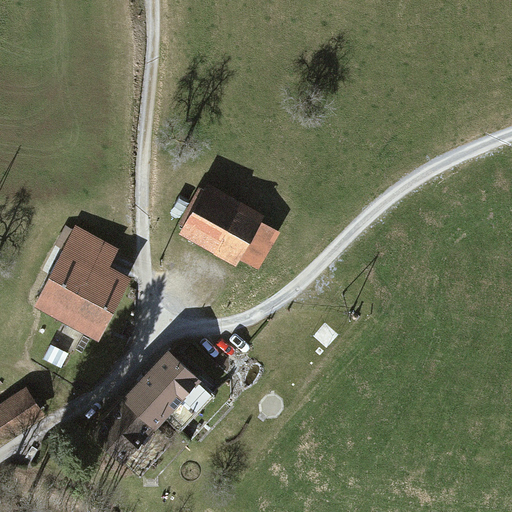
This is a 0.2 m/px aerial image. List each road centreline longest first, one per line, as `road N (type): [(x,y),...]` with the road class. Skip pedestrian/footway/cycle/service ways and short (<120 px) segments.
road 1 (track): [(144,323),(176,331),(223,327),(274,306),(405,185),(511,138)]
road 2 (residential): [(139,237),(139,348),(123,373),(0,462)]
road 3 (track): [(145,0),(139,237)]
